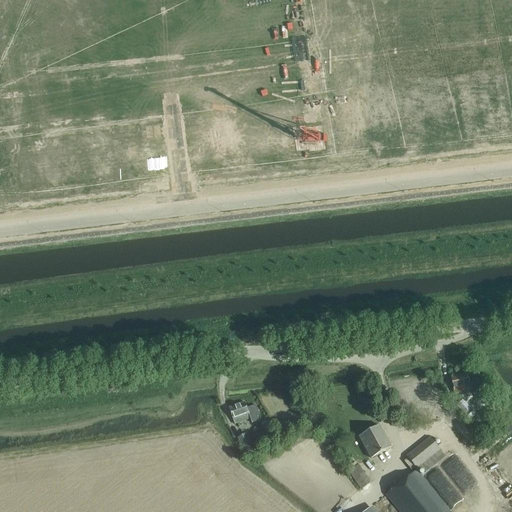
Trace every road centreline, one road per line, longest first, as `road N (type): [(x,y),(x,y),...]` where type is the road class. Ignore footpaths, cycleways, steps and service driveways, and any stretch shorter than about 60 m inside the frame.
road 1 (unclassified): [(0,386),(511,326)]
road 2 (unclassified): [(511,169),(0,229)]
